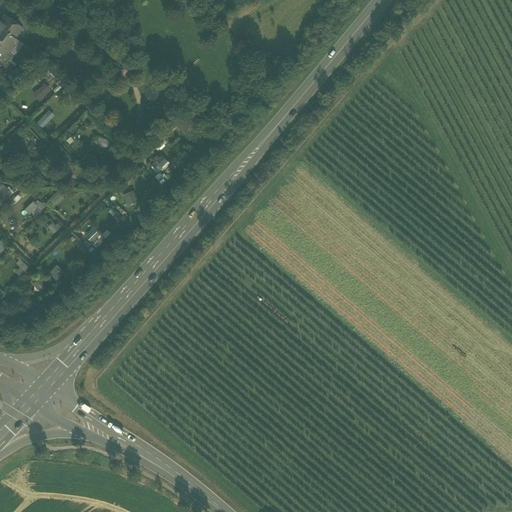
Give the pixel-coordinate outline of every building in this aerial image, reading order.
[(5,14),(0,20),(0,27),(14,38),(14,37),(22,27),(15,22),(5,14)] [(22,27),(26,30),(33,21),(20,15),(15,22),(22,27)] [(17,40),(14,37),(14,38),(0,27),(0,44),(1,45),(9,51),(17,40)] [(0,46),(0,53),(8,61),(14,54),(9,51),(1,45),(0,46)] [(32,93),(39,101),(51,89),(45,82),(32,93)] [(43,127),(50,120),(44,114),(37,121),(43,127)] [(95,135),(92,142),(107,148),(110,141),(95,135)] [(151,164),(158,171),(169,162),(162,154),(151,164)] [(0,184),(0,193),(7,200),(13,194),(2,183),(0,184)] [(124,193),(127,205),(138,202),(135,190),(124,193)] [(52,194),(53,202),(62,200),(60,193),(52,194)] [(33,201),(24,209),(29,213),(37,205),(33,201)] [(40,201),(33,210),(39,214),(45,205),(40,201)] [(52,232),(57,229),(53,223),(48,226),(52,232)] [(96,228),(85,234),(91,245),(102,239),(96,228)] [(14,264),(21,273),(28,268),(21,258),(14,264)] [(56,280),(64,271),(57,264),(48,272),(56,280)]
